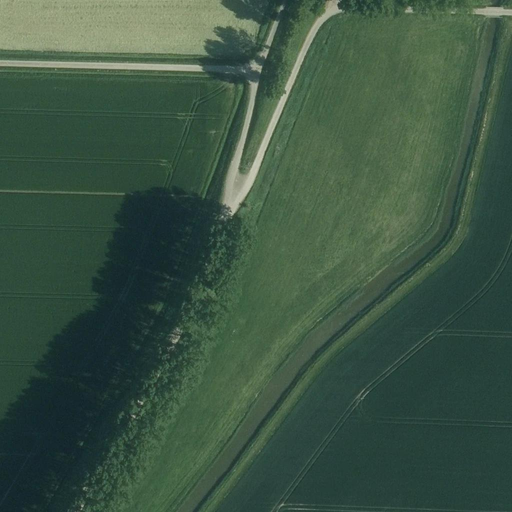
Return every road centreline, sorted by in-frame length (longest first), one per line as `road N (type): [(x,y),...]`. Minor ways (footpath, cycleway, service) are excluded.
road 1 (unclassified): [(233,206),(319,22),(337,6),(503,12)]
road 2 (track): [(80,511),(149,390),(233,206)]
road 3 (unclassified): [(260,69),(0,62)]
road 4 (unclassified): [(233,206),(260,69)]
